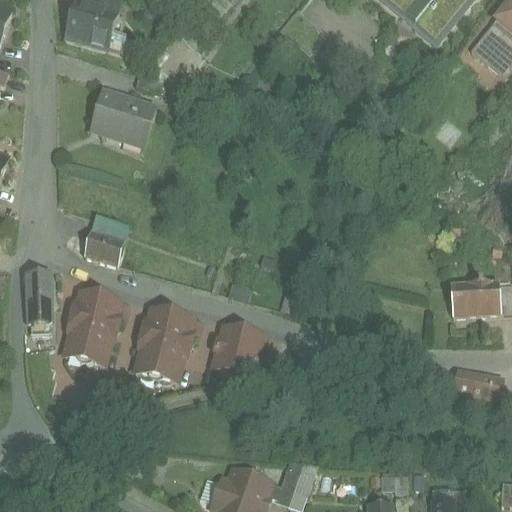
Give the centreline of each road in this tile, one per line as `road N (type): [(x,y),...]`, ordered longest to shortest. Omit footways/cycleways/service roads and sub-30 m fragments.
road 1 (residential): [(370,347),(339,370),(181,405),(29,476)]
road 2 (residential): [(370,347),(79,268),(39,239)]
road 3 (residential): [(39,239),(23,256),(16,287),(16,382),(29,476)]
road 4 (residential): [(39,239),(36,0)]
road 5 (residential): [(511,359),(430,360),(370,347)]
